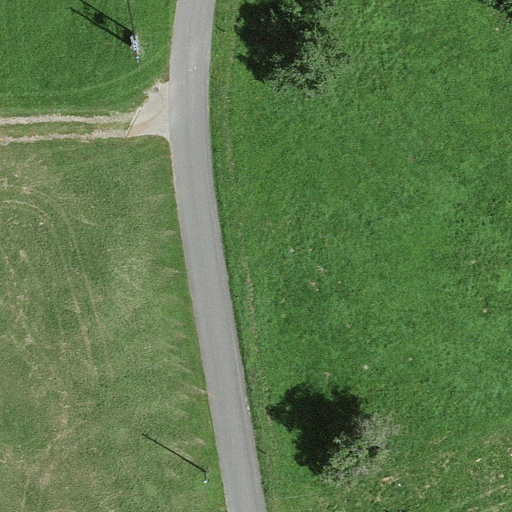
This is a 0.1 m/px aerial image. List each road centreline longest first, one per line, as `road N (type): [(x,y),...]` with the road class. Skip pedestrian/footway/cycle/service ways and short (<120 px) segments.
road 1 (unclassified): [(203,0),(190,139),(252,511)]
road 2 (track): [(0,144),(190,139)]
